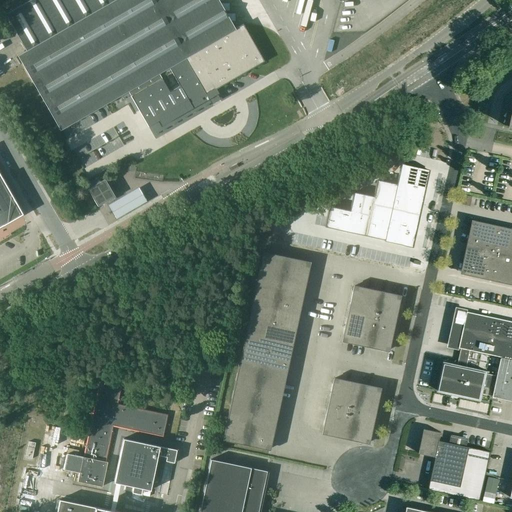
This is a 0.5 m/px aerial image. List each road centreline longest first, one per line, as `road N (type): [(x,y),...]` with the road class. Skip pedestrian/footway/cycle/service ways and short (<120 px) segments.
road 1 (unclassified): [(403,405),(458,141),(446,95),(429,69)]
road 2 (secondary): [(80,279),(327,130)]
road 3 (unclassified): [(327,130),(318,117),(489,0)]
road 4 (unclassified): [(70,256),(0,130)]
